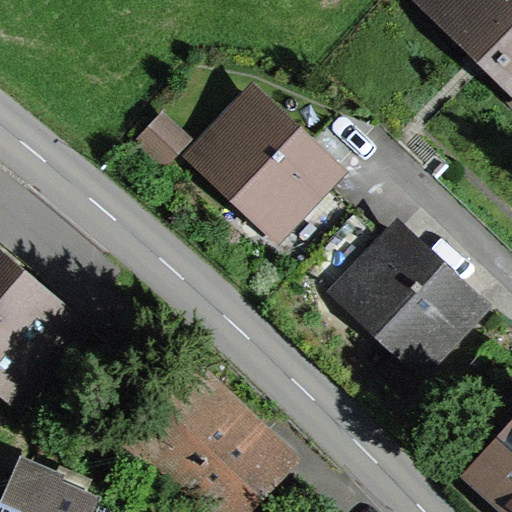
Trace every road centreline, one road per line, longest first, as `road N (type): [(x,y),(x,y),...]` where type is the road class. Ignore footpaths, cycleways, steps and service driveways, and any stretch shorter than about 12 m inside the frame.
road 1 (tertiary): [(430,511),(0,122)]
road 2 (residential): [(511,276),(368,146)]
